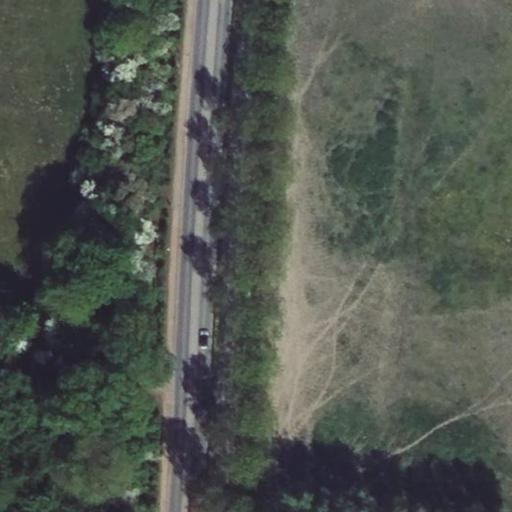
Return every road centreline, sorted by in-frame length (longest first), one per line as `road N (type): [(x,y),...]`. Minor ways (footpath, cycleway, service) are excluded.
road 1 (secondary): [(193,511),(225,0)]
road 2 (secondary): [(203,0),(174,511)]
